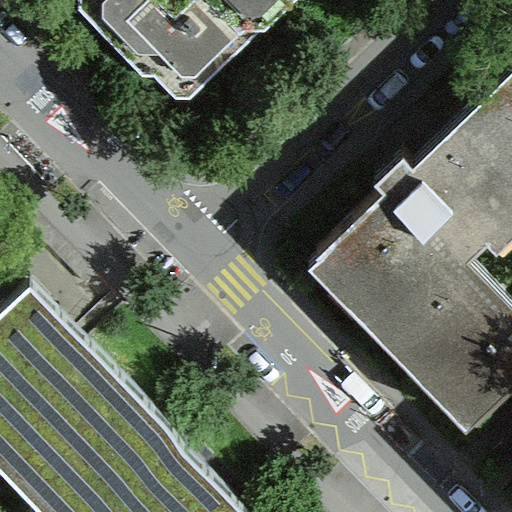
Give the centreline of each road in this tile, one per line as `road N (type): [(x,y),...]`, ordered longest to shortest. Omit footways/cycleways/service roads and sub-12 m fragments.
road 1 (residential): [(195,245),(443,511)]
road 2 (residential): [(195,245),(463,0)]
road 3 (residential): [(0,41),(195,245)]
